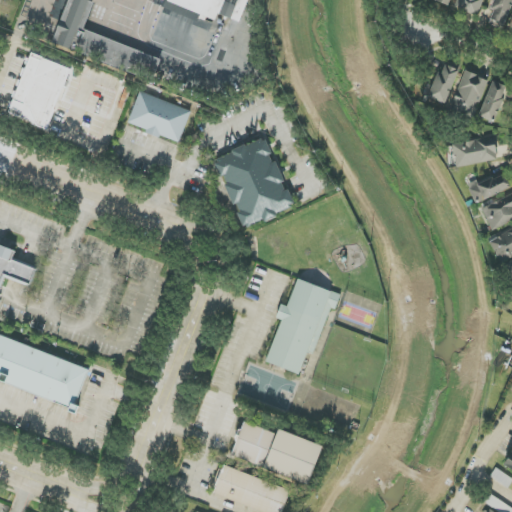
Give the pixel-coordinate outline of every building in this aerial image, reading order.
[(94,1),(90,0),(67,0),(53,46),(155,78),(161,57),(84,33),(94,1)] [(169,0),(169,4),(216,20),(218,14),(242,23),(250,0),(169,0)] [(457,0),(454,7),(476,17),(483,0),(457,0)] [(511,0),(493,0),(485,22),(503,29),(511,5),(511,0)] [(72,69),(30,54),(9,115),(51,129),(72,69)] [(461,67),(445,60),(429,97),(445,104),(461,67)] [(487,80),(466,71),(450,110),(471,119),(487,80)] [(479,117),(494,123),(507,87),(492,81),(479,117)] [(191,112),(140,91),(128,123),(179,144),(191,112)] [(457,168),(499,159),(493,136),(452,145),(457,168)] [(242,229),(294,210),(268,138),(216,158),(242,229)] [(477,205),(510,187),(501,170),(468,188),(477,205)] [(493,231),(511,221),(511,198),(510,195),(481,210),(493,231)] [(499,261),(511,255),(511,228),(489,239),(499,261)] [(0,292),(5,278),(32,287),(39,268),(13,259),(16,251),(0,245),(0,292)] [(300,374),(308,352),(315,355),(330,308),(336,310),(341,294),(297,279),(288,307),(281,305),(276,319),(281,320),(267,364),(300,374)] [(0,381),(75,409),(90,368),(0,335),(0,381)] [(231,456),(309,485),(323,446),(279,430),(278,434),(244,422),(231,456)] [(282,511),(290,490),(224,466),(213,493),(265,511),(282,511)] [(511,480),(511,478),(496,468),(491,477),(508,488),(511,480)] [(511,511),(511,508),(489,493),(483,501),(498,511),(511,511)]
